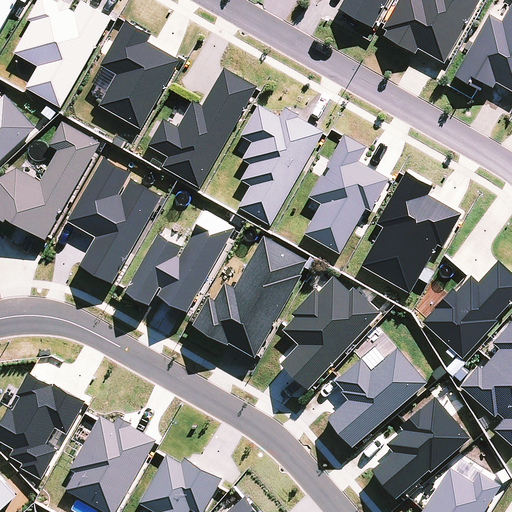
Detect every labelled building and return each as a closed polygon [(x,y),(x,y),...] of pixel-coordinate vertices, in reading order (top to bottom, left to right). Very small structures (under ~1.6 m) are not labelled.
[(0,0),(0,31),(17,0),(24,0),(27,1),(27,0),(0,0)] [(27,87),(62,106),(112,19),(113,17),(83,0),(81,0),(76,11),(71,8),(73,5),(64,0),(59,0),(59,1),(56,0),(38,0),(28,18),(33,21),(15,52),(39,65),(27,87)] [(373,28),(389,0),(345,0),(340,9),(373,28)] [(446,63),(482,0),(399,0),(384,28),(388,30),(385,36),(417,53),(420,48),(446,63)] [(511,89),(511,7),(504,22),(491,15),(456,76),(469,83),(473,76),(494,88),(498,81),(511,89)] [(100,104),(143,129),(182,60),(148,41),(153,33),(127,19),(126,21),(101,64),(118,74),(100,104)] [(163,165),(200,186),(257,88),(256,88),(257,85),(225,66),(203,105),(194,99),(178,126),(164,118),(149,144),(169,155),(163,165)] [(0,160),(38,126),(7,93),(0,99),(0,160)] [(239,206),(272,225),(325,131),(299,116),(301,114),(287,106),(281,116),(259,104),(242,135),(253,141),(243,158),(252,163),(242,180),(251,185),(239,206)] [(50,236),(102,143),(64,121),(50,144),(60,150),(42,181),(19,169),(0,177),(0,216),(9,222),(10,220),(48,240),(50,236)] [(307,234),(342,253),(367,208),(373,211),(391,178),(361,161),(369,147),(346,134),(345,136),(328,166),(332,168),(327,177),(323,175),(311,196),(324,203),(307,234)] [(115,283),(165,196),(132,177),(134,173),(106,156),(69,220),(98,237),(82,265),(115,283)] [(384,227),(363,265),(412,293),(439,245),(444,248),(464,214),(430,195),(436,185),(408,170),(377,223),(384,227)] [(189,311),(238,227),(207,210),(181,256),(179,255),(185,246),(160,233),(127,291),(151,304),(162,287),(163,288),(159,295),(189,311)] [(310,260),(265,235),(236,287),(227,282),(216,300),(211,297),(195,324),(230,344),(231,342),(257,357),(305,275),(302,274),(310,260)] [(424,322),(464,359),(511,306),(511,270),(501,261),(481,282),(473,275),(458,292),(454,289),(424,322)] [(311,389),(383,312),(355,286),(351,290),(336,276),(321,292),(317,288),(294,313),(297,317),(285,329),(301,344),(283,363),(311,389)] [(495,428),(511,443),(511,320),(494,341),(500,347),(491,359),(483,368),(479,364),(460,385),(496,416),(499,412),(505,417),(495,428)] [(354,447),(430,382),(400,346),(373,369),(363,358),(341,377),(337,380),(346,389),(344,391),(351,399),(329,418),(354,447)] [(70,433),(88,401),(56,383),(55,385),(31,372),(19,393),(23,396),(15,410),(11,408),(0,426),(0,438),(16,448),(12,455),(26,463),(23,467),(44,479),(61,449),(48,442),(58,426),(70,433)] [(433,472),(473,437),(437,396),(423,409),(422,408),(402,425),(406,429),(389,443),(396,451),(374,470),(398,498),(431,469),(433,472)] [(109,511),(117,511),(159,440),(133,425),(135,423),(120,415),(116,422),(102,414),(72,468),(78,471),(68,489),(109,511)] [(183,462),(168,453),(141,502),(158,511),(190,511),(192,508),(198,511),(205,511),(225,477),(186,456),(183,462)] [(485,511),(504,485),(481,471),(475,481),(452,466),(423,511),(485,511)] [(0,511),(1,511),(20,495),(0,473),(0,511)] [(261,511),(248,496),(228,511),(261,511)]
